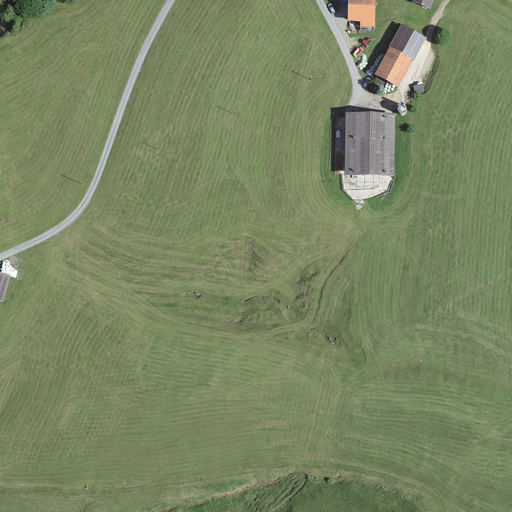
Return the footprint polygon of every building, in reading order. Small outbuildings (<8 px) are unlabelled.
[(375,0),(347,0),(348,22),(360,22),(360,27),(375,27),(375,0)] [(435,0),(416,0),(415,4),(431,10),(435,0)] [(427,41),(406,30),(379,81),(400,92),(427,41)] [(396,120),(350,119),(350,180),(396,180),(396,120)] [(12,279),(0,274),(0,300),(5,302),(12,279)]
